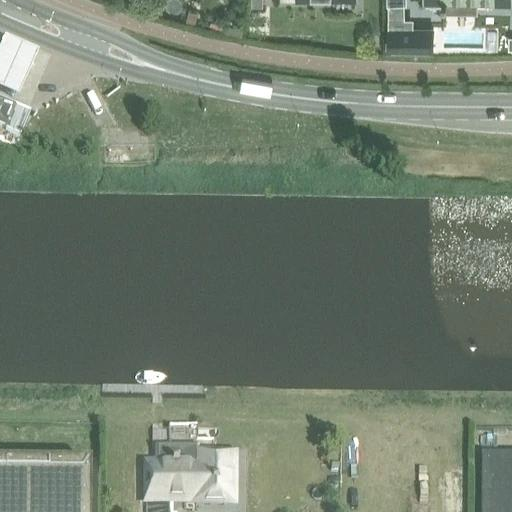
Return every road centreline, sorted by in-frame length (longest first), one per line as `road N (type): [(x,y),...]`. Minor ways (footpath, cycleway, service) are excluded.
road 1 (primary): [(511,108),(310,100),(168,73)]
road 2 (primary): [(0,20),(105,62),(168,73)]
road 3 (primary): [(168,73),(115,38),(18,0)]
